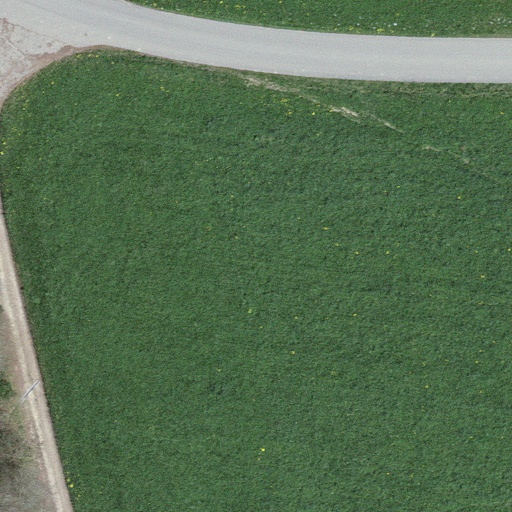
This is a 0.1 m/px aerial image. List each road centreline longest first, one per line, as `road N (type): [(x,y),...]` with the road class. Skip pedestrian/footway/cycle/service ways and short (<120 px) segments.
road 1 (unclassified): [(511,55),(272,50),(63,0)]
road 2 (track): [(0,242),(62,511)]
